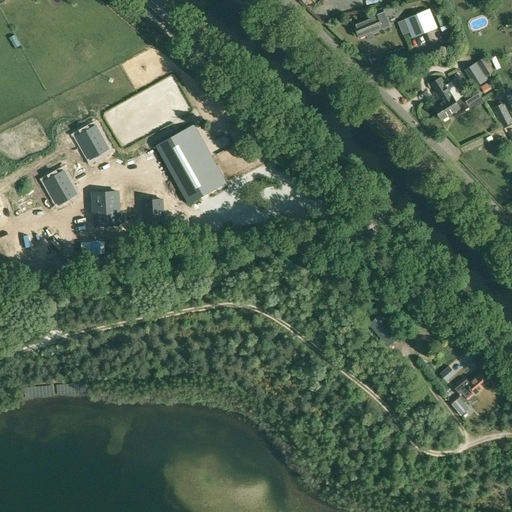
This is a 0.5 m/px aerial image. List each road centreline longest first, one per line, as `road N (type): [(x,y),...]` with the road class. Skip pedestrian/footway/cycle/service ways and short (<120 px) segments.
road 1 (unclassified): [(388,223),(347,237),(0,270)]
road 2 (secondary): [(388,223),(150,0)]
road 3 (unclassified): [(511,228),(280,0)]
road 4 (secondary): [(511,360),(388,223)]
